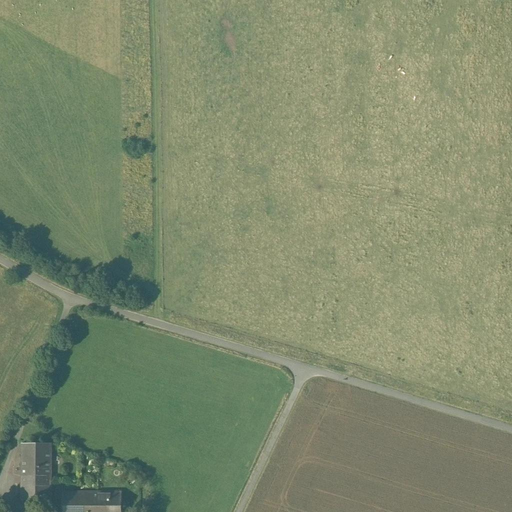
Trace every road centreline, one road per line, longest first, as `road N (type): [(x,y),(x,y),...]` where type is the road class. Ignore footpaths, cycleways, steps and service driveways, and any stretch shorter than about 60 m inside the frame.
road 1 (unclassified): [(306,369),(71,298),(0,261)]
road 2 (unclassified): [(511,430),(306,369)]
road 3 (unclassified): [(242,511),(306,369)]
